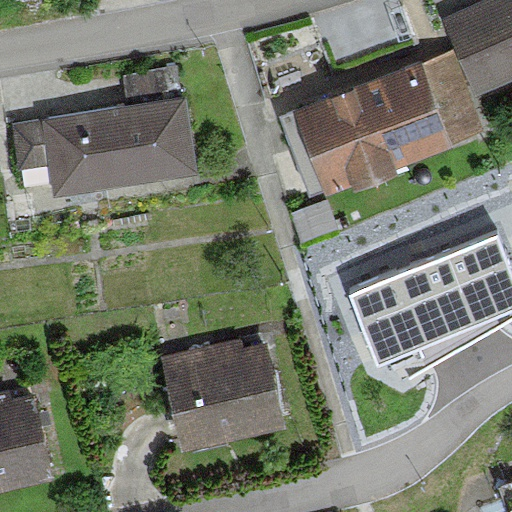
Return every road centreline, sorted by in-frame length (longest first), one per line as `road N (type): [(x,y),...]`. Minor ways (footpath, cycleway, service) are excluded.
road 1 (residential): [(216,511),(356,482),(422,451),(511,380)]
road 2 (residential): [(266,0),(0,45)]
